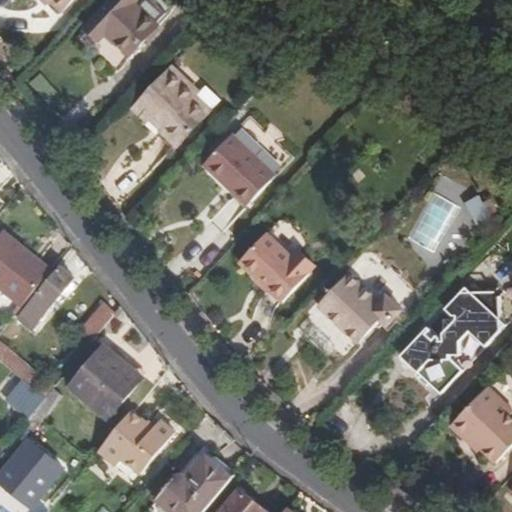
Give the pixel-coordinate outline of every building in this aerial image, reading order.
[(49,0),(60,10),(69,0),(49,0)] [(127,54),(152,29),(129,5),(132,2),(129,0),(105,0),(82,24),(96,37),(103,31),(127,54)] [(197,89),(171,64),(132,105),(146,118),(150,114),(162,125),(160,128),(176,143),(209,110),(192,93),(197,89)] [(201,164),(224,186),(228,183),(248,202),(274,175),(231,134),(201,164)] [(228,183),(224,186),(245,206),(248,202),(228,183)] [(432,252),(455,206),(434,195),(410,241),(432,252)] [(467,204),(480,225),(495,215),(482,195),(467,204)] [(281,300),(308,271),(307,269),(314,262),(300,249),(293,257),(264,231),(237,259),(240,261),(268,287),(281,300)] [(0,238),(0,288),(22,307),(50,273),(4,234),(0,238)] [(63,294),(73,282),(76,279),(63,269),(21,320),(34,331),(63,294)] [(351,269),(324,297),(330,303),(324,309),(359,342),(393,308),(399,313),(404,307),(387,292),(381,297),(351,269)] [(73,282),(63,294),(68,299),(78,286),(73,282)] [(426,330),(407,350),(414,357),(416,363),(412,368),(442,396),(462,375),(487,349),(469,333),(486,331),(500,316),(500,294),(482,294),(475,299),(469,294),(465,289),(445,310),(453,317),(459,317),(459,322),(441,321),(441,343),(436,343),(436,339),(426,330)] [(318,304),(324,309),(330,303),(324,297),(318,304)] [(79,336),(90,345),(116,314),(106,305),(79,336)] [(469,333),(487,349),(504,331),(499,326),(500,316),(486,331),(469,333)] [(53,390),(54,389),(0,343),(0,362),(10,370),(21,380),(45,400),(53,390)] [(108,347),(104,351),(121,366),(118,369),(138,386),(144,378),(108,347)] [(401,358),(412,368),(416,363),(414,357),(407,350),(401,358)] [(110,418),(138,386),(118,369),(121,366),(104,351),(73,388),(110,418)] [(0,381),(0,395),(5,399),(21,380),(10,370),(0,381)] [(32,416),(45,400),(21,380),(5,399),(29,420),(32,416)] [(477,441),(482,447),(497,461),(511,445),(511,407),(490,386),(452,425),(472,446),(477,441)] [(32,416),(39,422),(61,396),(53,390),(45,400),(32,416)] [(134,412),(101,452),(120,467),(125,461),(141,475),(144,477),(177,437),(160,422),(154,429),(134,412)] [(478,451),(482,447),(477,441),(472,446),(478,451)] [(31,445),(1,482),(9,488),(0,499),(0,504),(9,511),(48,511),(37,502),(62,472),(31,445)] [(201,454),(185,472),(192,479),(208,460),(201,454)] [(176,511),(208,511),(233,482),(208,460),(192,479),(185,472),(163,500),(176,511)] [(49,502),(56,507),(73,485),(67,480),(49,502)] [(0,482),(0,499),(9,488),(1,482),(0,482)] [(266,511),(242,491),(224,511),(266,511)] [(176,511),(163,500),(155,508),(159,511),(176,511)] [(113,511),(115,510),(102,501),(94,511),(113,511)]
